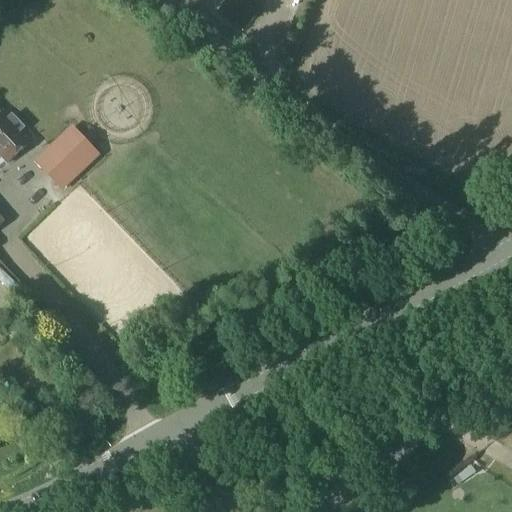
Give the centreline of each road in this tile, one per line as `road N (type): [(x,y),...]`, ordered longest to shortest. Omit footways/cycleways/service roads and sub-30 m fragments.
road 1 (unknown): [(145,442),(16,256),(9,221),(24,193)]
road 2 (tertiary): [(177,427),(416,296)]
road 3 (unclassified): [(314,511),(511,362)]
road 4 (tertiary): [(0,509),(177,427)]
road 5 (unclassified): [(416,296),(377,217),(324,168)]
